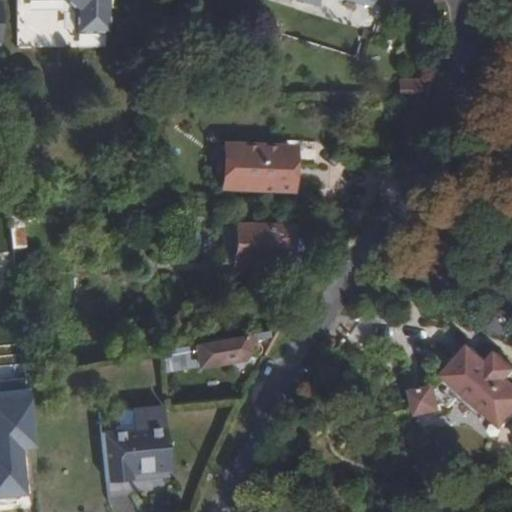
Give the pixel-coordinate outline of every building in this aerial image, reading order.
[(8,9),(7,0),(0,0),(0,46),(10,46),(8,9)] [(72,0),(84,13),(85,34),(116,32),(114,0),(72,0)] [(373,0),(340,0),(370,10),(373,0)] [(400,82),(401,100),(430,99),(434,87),(435,81),(400,82)] [(19,111),(0,110),(0,126),(19,126),(19,111)] [(284,150),(283,191),(291,192),(291,167),(302,167),(303,145),(271,144),(271,150),(284,150)] [(271,150),(220,148),(219,190),(283,191),(284,150),(271,150)] [(511,162),(502,161),(500,178),(511,180),(511,162)] [(322,225),(353,225),(368,206),(321,207),(322,225)] [(24,212),(9,212),(13,249),(28,247),(24,212)] [(287,232),(248,232),(248,262),(287,262),(287,232)] [(17,284),(13,252),(2,253),(5,285),(17,284)] [(250,339),(248,329),(194,340),(198,361),(233,353),(245,340),(250,339)] [(511,434),(511,364),(507,360),(499,371),(480,355),(454,386),(457,388),(447,400),(446,396),(421,401),(427,425),(452,421),(451,416),(456,414),(461,418),(470,407),(477,399),(495,414),(492,417),(493,419),(511,434)] [(18,449),(35,447),(28,385),(16,386),(18,402),(13,403),(14,415),(6,416),(7,428),(0,429),(0,497),(0,501),(19,498),(18,493),(23,493),(18,449)] [(495,414),(477,399),(470,407),(489,424),(493,419),(492,417),(495,414)] [(131,414),(135,432),(106,438),(117,487),(141,482),(140,479),(161,474),(162,478),(182,473),(180,461),(175,462),(163,408),(131,414)]
